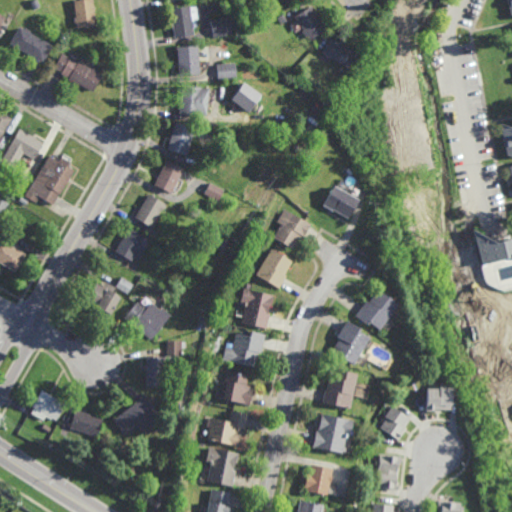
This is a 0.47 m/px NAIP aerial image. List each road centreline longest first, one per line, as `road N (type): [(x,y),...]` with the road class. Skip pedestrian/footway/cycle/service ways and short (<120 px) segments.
road 1 (residential): [(131,0),(141,86),(136,127),(116,176),(0,375)]
road 2 (residential): [(261,511),(303,329),(333,270)]
road 3 (residential): [(462,0),(447,43),(482,210)]
road 4 (residential): [(0,77),(127,152)]
